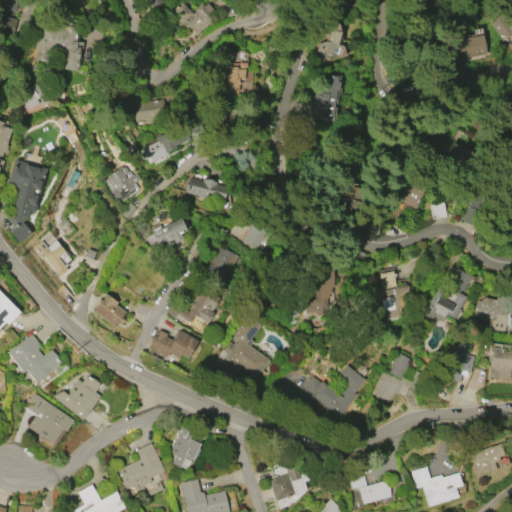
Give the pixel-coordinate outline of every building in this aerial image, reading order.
[(348,0),(338,12),(326,0),(348,0)] [(212,17),(197,31),(193,27),(188,31),(170,12),(181,2),(191,14),(194,11),(193,9),(200,3),(203,6),(206,3),(213,11),(210,14),(212,17)] [(511,33),(501,41),(487,19),(502,9),(511,23),(511,33)] [(75,70),(62,69),(64,49),(47,48),(45,65),(35,64),(36,46),(35,46),(35,40),(37,40),(38,32),(44,32),(44,29),(59,31),(59,27),(62,28),(62,26),(76,27),(75,41),(82,42),(81,53),(78,52),(77,67),(76,67),(75,70)] [(325,41),(328,29),(340,32),(337,44),(342,46),(345,56),(339,58),(315,51),(317,44),(325,41)] [(483,36),(486,54),(464,58),(464,57),(453,58),(450,42),(483,36)] [(222,94),(222,75),(226,76),(227,63),(238,63),(238,62),(245,63),(245,71),(251,72),(251,87),(238,87),(237,95),(222,94)] [(332,120),(307,118),(310,95),(314,95),(314,94),(317,92),(320,92),(320,86),(323,86),(324,74),(337,76),(337,75),(340,75),(337,104),(334,104),(332,120)] [(27,110),(17,94),(35,82),(42,94),(35,99),(38,103),(27,110)] [(132,103),(161,99),(164,116),(134,120),(132,103)] [(0,121),(3,122),(1,126),(11,129),(6,146),(7,146),(5,153),(3,152),(0,159),(4,161),(2,169),(1,169),(0,171),(0,121)] [(167,154),(148,164),(140,149),(156,141),(155,137),(175,127),(182,141),(174,145),(175,148),(166,152),(167,154)] [(32,231),(18,243),(7,230),(15,223),(9,216),(13,213),(13,212),(11,212),(16,194),(5,192),(14,159),(46,168),(33,212),(29,211),(28,217),(23,220),(32,231)] [(135,172),(138,177),(137,178),(138,180),(132,184),(136,190),(116,203),(109,191),(111,190),(105,181),(108,179),(105,175),(120,166),(123,170),(125,168),(130,175),(135,172)] [(185,193),(189,178),(201,181),(202,179),(216,183),(215,184),(226,187),(223,201),(212,199),(211,200),(197,197),(198,196),(185,193)] [(415,208),(399,201),(409,178),(425,185),(415,208)] [(149,229),(158,225),(159,228),(165,226),(164,225),(179,218),(185,231),(181,232),(181,231),(177,233),(178,234),(179,234),(181,238),(160,248),(157,242),(149,246),(145,237),(152,234),(149,229)] [(256,249),(241,241),(246,232),(245,231),(251,219),(267,227),(256,249)] [(54,240),(64,252),(56,257),(66,269),(59,275),(44,257),(40,260),(30,248),(40,240),(46,247),(54,240)] [(346,245),(367,255),(358,275),(336,266),(346,245)] [(236,256),(232,265),(228,263),(219,280),(203,272),(217,246),(236,256)] [(305,312),(305,303),(308,302),(307,293),(315,292),(315,290),(312,290),(312,284),(315,284),(314,269),(331,268),(332,287),(330,287),(331,289),(329,289),(329,293),(326,293),(327,307),(325,307),(326,314),(316,314),(316,312),(305,312)] [(469,276),(462,291),(459,290),(457,293),(464,296),(454,316),(459,319),(455,328),(432,316),(431,319),(422,314),(428,305),(438,286),(451,293),(453,288),(446,284),(455,268),(469,276)] [(378,274),(391,271),(395,289),(407,286),(411,306),(399,308),(401,316),(390,319),(391,320),(385,321),(383,311),(382,311),(379,299),(375,300),(373,291),(379,289),(377,284),(380,283),(378,274)] [(186,303),(193,293),(197,296),(199,292),(200,293),(203,289),(218,298),(210,312),(212,313),(206,323),(193,315),(186,328),(179,324),(180,322),(164,312),(171,302),(187,312),(191,306),(186,303)] [(104,293),(116,302),(114,304),(124,312),(118,321),(95,305),(104,293)] [(0,294),(18,312),(6,323),(4,321),(0,324),(0,294)] [(509,317),(508,327),(503,327),(502,330),(486,329),(487,325),(482,324),(482,320),(477,319),(478,316),(473,316),(471,307),(483,297),(483,298),(493,299),(493,296),(508,298),(507,317),(509,317)] [(268,361),(255,378),(238,366),(223,386),(214,379),(221,370),(212,363),(228,342),(232,345),(236,340),(230,337),(246,315),(260,325),(249,339),(252,341),(248,346),(268,361)] [(179,331),(196,341),(187,359),(180,355),(177,359),(169,355),(166,359),(148,349),(152,342),(149,341),(152,335),(155,337),(158,331),(164,334),(163,337),(173,342),(179,331)] [(22,373),(7,352),(30,335),(39,346),(36,349),(41,356),(50,349),(59,362),(51,369),(34,382),(25,370),(22,373)] [(508,380),(487,378),(488,366),(484,365),(485,362),(486,362),(487,354),(490,354),(490,349),(503,350),(502,352),(511,353),(508,380)] [(465,355),(474,356),(470,372),(466,371),(465,375),(460,374),(458,382),(447,380),(453,351),(465,353),(465,355)] [(387,373),(398,353),(408,358),(406,362),(408,363),(405,368),(407,369),(400,380),(387,373)] [(345,364),(362,379),(352,392),(355,394),(334,420),(310,401),(312,399),(299,389),(310,375),(319,382),(320,381),(327,386),(345,364)] [(91,378),(99,384),(92,392),(97,396),(80,419),(51,397),(61,390),(66,394),(68,391),(67,390),(75,379),(80,382),(84,376),(86,378),(87,376),(90,379),(91,378)] [(32,392),(72,420),(64,431),(61,429),(51,444),(26,426),(34,415),(20,406),(22,404),(23,405),(32,392)] [(167,454),(180,426),(200,435),(197,442),(199,443),(192,458),(184,455),(178,467),(171,463),(173,457),(167,454)] [(134,450),(149,443),(163,470),(148,478),(150,481),(138,487),(136,484),(123,490),(119,482),(117,482),(112,472),(139,459),(134,450)] [(495,469),(475,475),(468,453),(499,444),(503,455),(497,457),(498,460),(493,462),(495,469)] [(273,500),(267,479),(285,473),(284,469),(301,464),(306,479),(302,480),(305,489),(292,493),(293,494),(273,500)] [(457,497),(427,506),(421,486),(414,488),(409,471),(425,466),(429,478),(440,475),(441,477),(457,473),(461,485),(454,487),(457,497)] [(185,511),(179,482),(196,478),(199,492),(202,491),(202,495),(223,490),(227,511),(185,511)] [(357,488),(387,479),(391,495),(361,504),(357,488)] [(76,492),(89,484),(99,500),(114,491),(123,507),(114,511),(68,511),(83,504),(76,492)] [(341,511),(330,499),(314,511),(341,511)]
